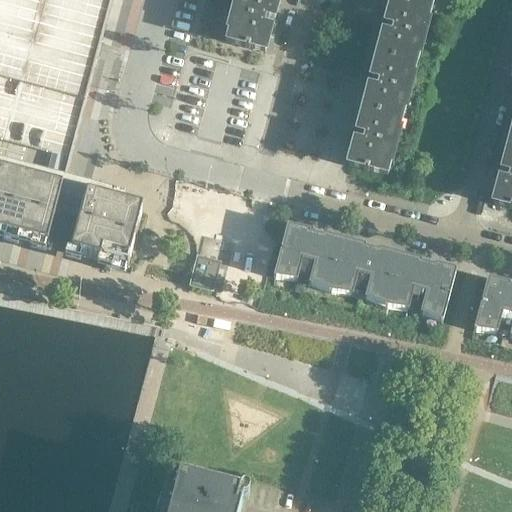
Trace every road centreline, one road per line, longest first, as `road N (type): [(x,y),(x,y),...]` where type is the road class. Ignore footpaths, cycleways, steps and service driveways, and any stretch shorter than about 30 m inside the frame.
road 1 (residential): [(161,0),(132,112),(135,142),(168,163),(264,189)]
road 2 (residential): [(456,240),(511,33)]
road 3 (residential): [(264,189),(456,240)]
road 4 (residential): [(264,189),(310,0)]
